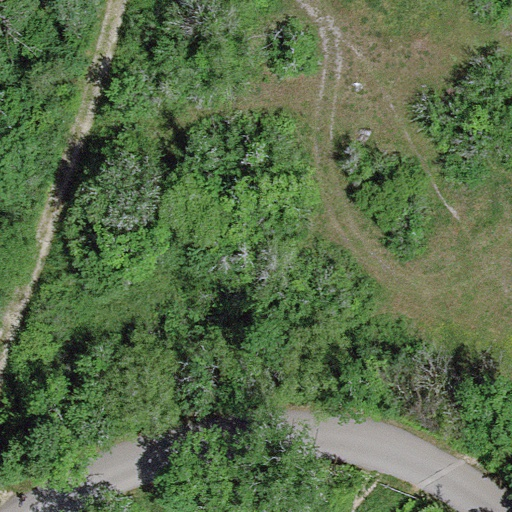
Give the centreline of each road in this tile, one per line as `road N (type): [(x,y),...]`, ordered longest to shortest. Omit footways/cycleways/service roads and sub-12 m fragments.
road 1 (tertiary): [(38,511),(152,455),(220,439),(310,432),(397,452),(498,511)]
road 2 (track): [(0,358),(123,0)]
